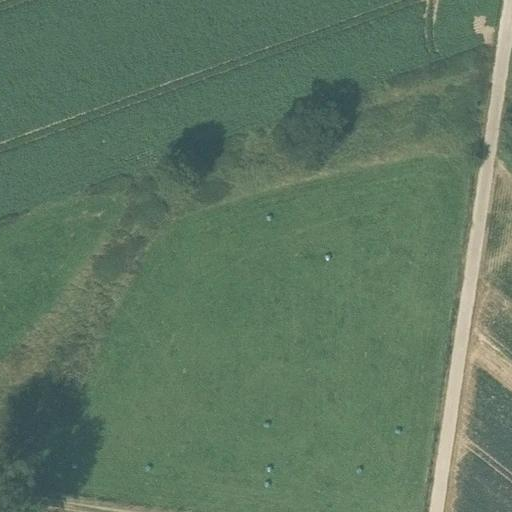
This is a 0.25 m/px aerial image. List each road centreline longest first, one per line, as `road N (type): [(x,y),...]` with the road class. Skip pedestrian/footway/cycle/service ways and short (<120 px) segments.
road 1 (track): [(433,511),(511,0)]
road 2 (track): [(0,494),(120,511)]
